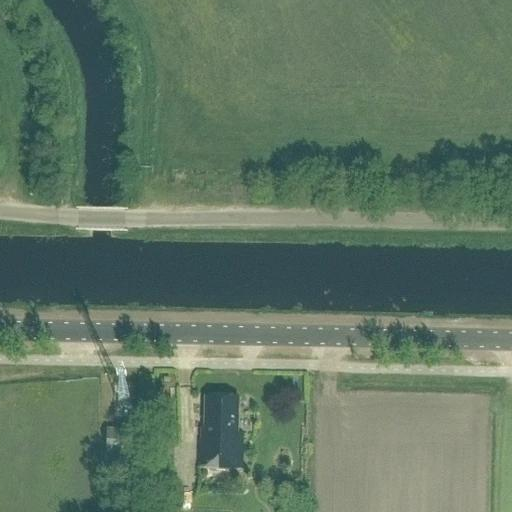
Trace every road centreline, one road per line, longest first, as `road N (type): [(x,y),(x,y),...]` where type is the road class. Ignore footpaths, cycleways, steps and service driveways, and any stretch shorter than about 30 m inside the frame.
road 1 (unclassified): [(511,223),(0,213)]
road 2 (tertiary): [(511,341),(0,331)]
